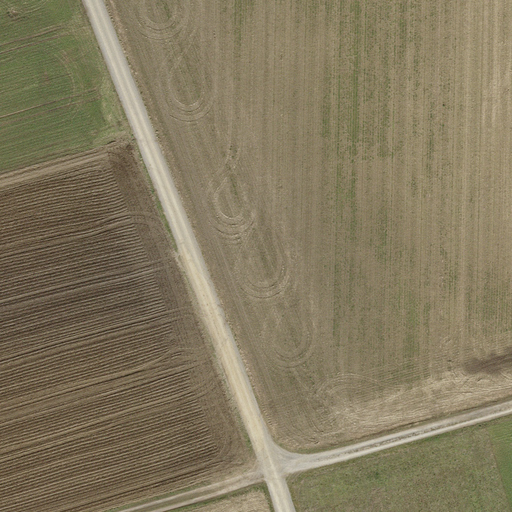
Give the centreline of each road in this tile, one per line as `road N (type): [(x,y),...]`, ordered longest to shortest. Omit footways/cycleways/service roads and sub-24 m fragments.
road 1 (track): [(93,0),(273,472)]
road 2 (track): [(139,511),(511,407)]
